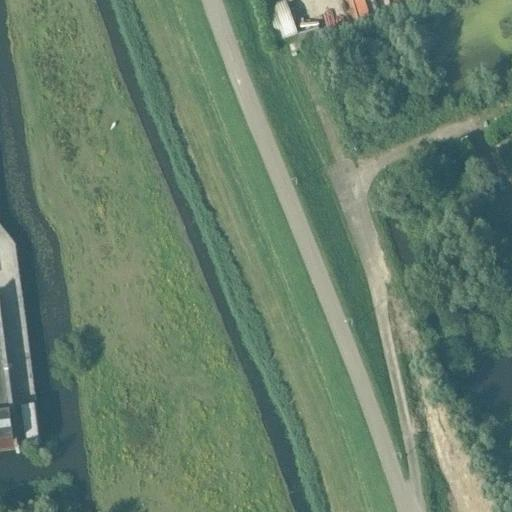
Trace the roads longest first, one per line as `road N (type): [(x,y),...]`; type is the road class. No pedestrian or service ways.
road 1 (tertiary): [(406,511),(209,0)]
road 2 (unclassified): [(468,121),(343,173),(389,348),(414,511)]
